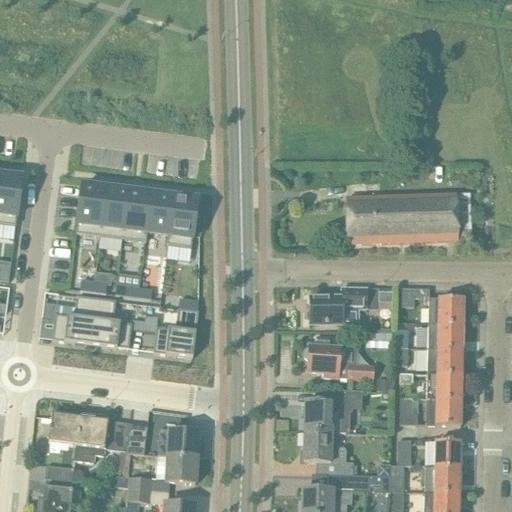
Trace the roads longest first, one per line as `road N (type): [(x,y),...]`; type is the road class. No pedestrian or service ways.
road 1 (tertiary): [(243,271),(236,0)]
road 2 (residential): [(497,274),(243,271)]
road 3 (residential): [(47,128),(18,376)]
road 4 (residential): [(489,511),(497,274)]
road 5 (residential): [(243,402),(18,376)]
road 6 (residential): [(47,128),(201,148)]
road 7 (residential): [(4,511),(18,376)]
road 8 (tertiary): [(243,402),(243,271)]
